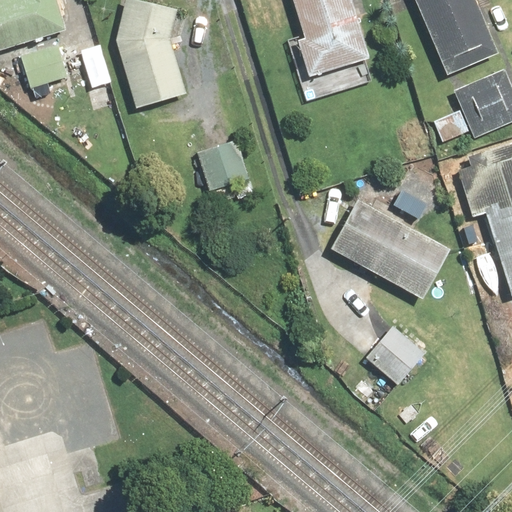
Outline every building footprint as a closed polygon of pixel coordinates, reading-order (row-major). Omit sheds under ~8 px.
[(0,0),(0,52),(63,34),(53,0),(0,0)] [(345,0),(278,0),(302,82),(364,65),(345,0)] [(471,0),(406,0),(442,81),(496,58),(471,0)] [(119,2),(110,47),(130,113),(182,98),(166,43),(172,12),(119,2)] [(55,42),(14,54),(25,91),(66,79),(55,42)] [(511,86),(505,70),(446,95),(467,144),(511,124),(511,86)] [(230,144),(190,160),(205,199),(245,183),(230,144)] [(511,146),(459,162),(503,311),(511,308),(511,146)] [(353,201),(323,255),(418,307),(448,253),(353,201)] [(423,352),(390,324),(363,357),(396,385),(423,352)]
